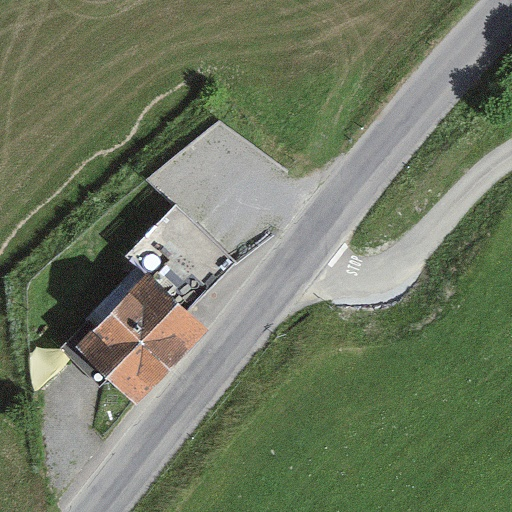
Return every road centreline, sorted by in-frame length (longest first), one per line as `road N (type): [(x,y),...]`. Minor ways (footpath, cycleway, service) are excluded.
road 1 (tertiary): [(97,511),(301,256)]
road 2 (tertiary): [(301,256),(511,12)]
road 3 (unclassified): [(301,256),(324,274),(373,279),(402,264),(511,160)]
